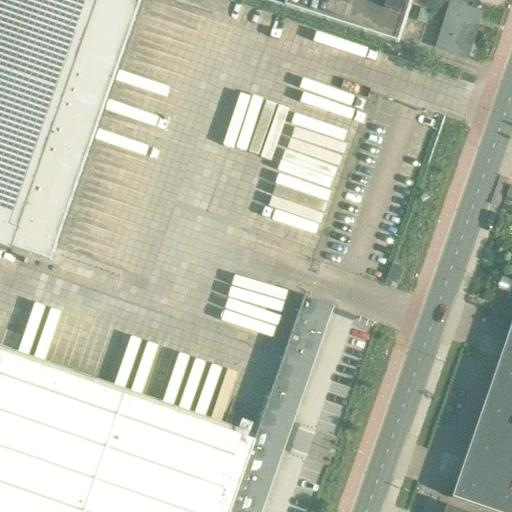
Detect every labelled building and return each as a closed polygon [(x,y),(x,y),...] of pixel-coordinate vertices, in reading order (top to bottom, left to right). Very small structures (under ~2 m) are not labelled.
[(0,0),(0,248),(13,253),(15,250),(52,263),(142,0),(0,0)] [(414,0),(257,0),(402,43),(414,0)] [(467,56),(478,23),(469,20),(472,11),(453,5),(439,47),(467,56)] [(392,265),(387,281),(398,285),(404,269),(392,265)] [(510,340),(454,499),(490,511),(511,511),(511,287),(510,294),(509,298),(511,299),(511,324),(507,339),(510,340)] [(0,351),(0,511),(264,511),(336,308),(306,298),(256,442),(0,351)]
